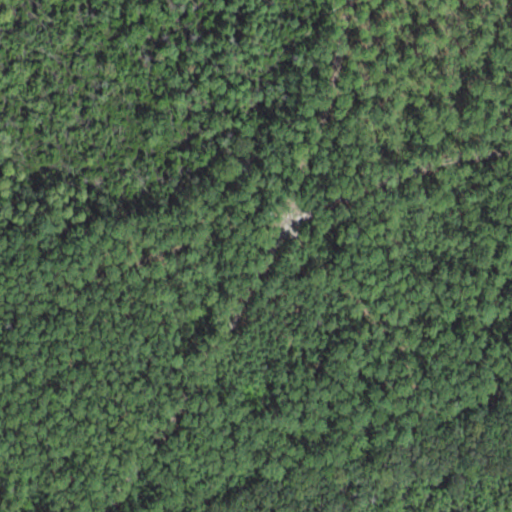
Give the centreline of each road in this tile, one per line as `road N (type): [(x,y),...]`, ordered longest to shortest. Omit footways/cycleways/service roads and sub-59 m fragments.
road 1 (residential): [(59,511),(226,323),(236,282),(297,194),(337,74),(340,0)]
road 2 (residential): [(297,194),(404,154),(511,137)]
